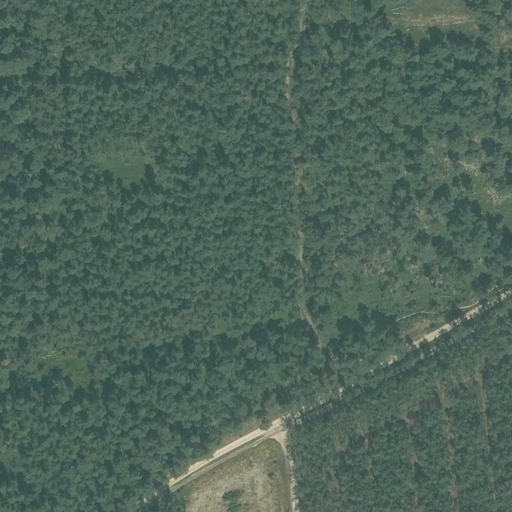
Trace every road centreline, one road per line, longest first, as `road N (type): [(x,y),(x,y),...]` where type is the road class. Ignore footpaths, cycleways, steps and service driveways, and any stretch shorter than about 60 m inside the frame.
road 1 (track): [(279,420),(511,291)]
road 2 (track): [(128,511),(279,420)]
